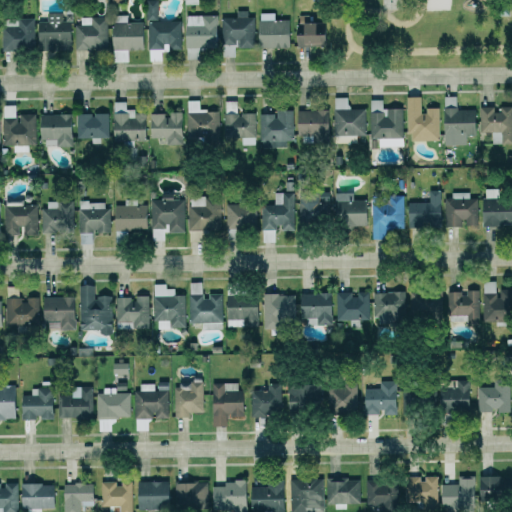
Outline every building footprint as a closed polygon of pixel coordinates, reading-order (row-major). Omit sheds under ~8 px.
[(39,21),(40,44),(58,44),(58,51),(73,51),(72,20),(63,20),(63,12),(48,12),(48,21),(39,21)] [(287,48),(287,19),(274,19),(274,13),(257,13),(257,48),(287,48)] [(218,14),(187,15),(187,47),(218,47),(218,14)] [(107,16),(82,17),(82,24),(75,24),(76,50),(108,50),(107,16)] [(254,48),(254,17),(222,17),(221,44),(239,44),(239,48),(254,48)] [(35,18),(3,18),(4,50),(36,50),(35,18)] [(113,22),(114,49),(146,48),(145,21),(113,22)] [(322,21),(298,22),(299,33),(293,34),(294,46),(323,45),(322,21)] [(405,140),(437,140),(437,107),(421,107),(421,96),(406,96),(405,140)] [(334,141),(364,140),(363,108),(347,109),(347,97),(333,97),(334,141)] [(220,110),(201,109),(201,99),(189,99),(188,144),(201,144),(202,137),(220,138),(220,110)] [(149,112),(136,112),(136,108),(128,108),(127,101),(115,101),(116,140),(149,140),(149,112)] [(38,113),(19,113),(19,104),(6,104),(5,144),(15,144),(15,151),(30,151),(30,144),(38,144),(38,113)] [(478,131),(490,131),(490,143),(510,143),(509,105),(494,106),(477,106),(478,131)] [(442,145),(464,144),(464,135),(473,134),(472,107),(440,109),(442,145)] [(291,110),(273,109),(273,113),(261,113),(260,146),(290,147),(291,110)] [(294,110),(295,134),(328,133),(327,109),(294,110)] [(169,144),(185,144),(184,111),(168,111),(168,112),(152,113),(152,137),(168,136),(169,144)] [(257,112),(224,112),(224,136),(242,136),(242,144),(256,144),(257,112)] [(75,145),(74,113),(44,114),(44,146),(75,145)] [(78,137),(110,137),(110,113),(78,113),(78,137)] [(478,197),(479,225),(509,225),(508,198),(493,198),(493,189),(483,189),(483,197),(478,197)] [(437,190),(426,190),(426,202),(405,202),(405,226),(437,226),(437,190)] [(294,191),(275,192),(275,203),(262,204),(263,229),(281,228),(281,230),(295,229),(294,191)] [(475,198),(467,198),(467,191),(449,192),(449,197),(442,198),(442,226),(461,226),(461,225),(475,224),(475,198)] [(363,224),(362,199),(350,199),(350,192),(337,192),(337,224),(363,224)] [(185,198),(175,198),(175,193),(164,194),(164,198),(151,199),(152,240),(166,240),(166,231),(185,231),(185,198)] [(331,196),(300,194),(299,223),(330,224),(331,196)] [(370,233),(402,232),(401,194),(369,195),(370,233)] [(221,196),(190,196),(190,229),(222,228),(221,196)] [(74,199),(56,200),(44,200),(45,233),(75,232),(74,199)] [(110,201),(79,201),(79,231),(110,232),(110,201)] [(227,202),(227,228),(257,228),(256,201),(227,202)] [(39,205),(6,204),(6,233),(23,234),(23,233),(38,233),(39,205)] [(116,228),(148,229),(148,205),(116,204),(116,228)] [(224,293),(206,293),(206,282),(191,281),(190,321),(205,322),(204,328),(224,328),(224,293)] [(187,327),(187,294),(176,294),(176,287),(168,287),(168,283),(155,283),(155,320),(159,320),(159,328),(187,327)] [(83,331),(113,330),(111,295),(91,296),(91,284),(80,285),(83,331)] [(477,324),(476,289),(462,289),(462,291),(445,291),(445,320),(464,320),(464,324),(477,324)] [(371,291),(360,291),(360,292),(338,293),(338,320),(352,319),(352,327),(361,327),(361,319),(371,319),(371,291)] [(439,319),(438,291),(410,292),(410,291),(376,292),(377,323),(411,322),(411,320),(439,319)] [(319,324),(335,324),(335,292),(304,292),(303,316),(319,317),(319,324)] [(480,318),(501,320),(503,293),(481,292),(480,318)] [(297,293),(265,293),(266,326),(298,325),(297,293)] [(150,294),(137,295),(137,296),(118,297),(119,328),(151,327),(150,294)] [(261,326),(262,295),(230,294),(229,325),(261,326)] [(7,298),(8,325),(41,324),(40,296),(29,297),(29,298),(7,298)] [(46,321),(63,320),(63,329),(78,328),(77,296),(46,296),(46,321)] [(131,373),(131,362),(114,362),(114,373),(131,373)] [(434,380),(435,409),(467,408),(466,379),(434,380)] [(382,380),(382,388),(367,388),(367,412),(386,412),(386,414),(400,414),(400,380),(382,380)] [(205,411),(205,381),(192,381),(192,386),(176,386),(177,417),(192,416),(192,411),(205,411)] [(214,425),(231,425),(231,417),(247,416),(247,390),(226,390),(226,382),(214,382),(214,425)] [(283,415),(283,382),(270,382),(270,389),(253,389),(253,415),(283,415)] [(170,390),(157,390),(157,383),(141,383),(142,390),(136,390),(136,417),(156,417),(170,417),(170,390)] [(323,383),(290,383),(290,410),(323,410),(323,383)] [(0,418),(19,418),(18,384),(0,385),(0,418)] [(99,392),(99,417),(132,416),(131,385),(114,386),(114,392),(99,392)] [(359,385),(330,386),(331,413),(360,413),(359,385)] [(508,385),(475,385),(475,412),(489,412),(489,410),(507,410),(508,385)] [(95,386),(78,386),(78,395),(60,394),(59,417),(94,417),(95,386)] [(418,386),(419,406),(434,405),(433,386),(418,386)] [(55,418),(56,387),(40,387),(39,395),(23,395),(22,419),(37,419),(37,417),(55,418)] [(138,430),(151,429),(151,418),(137,418),(138,430)] [(419,508),(434,508),(435,476),(403,475),(402,499),(420,500),(419,508)] [(438,484),(437,508),(470,509),(470,476),(455,475),(455,484),(438,484)] [(508,476),(476,475),(475,498),(507,498),(508,476)] [(327,478),(328,507),(347,506),(347,503),(362,502),(361,477),(327,478)] [(393,484),(382,484),(383,479),(367,479),(366,505),(393,506),(393,484)] [(133,511),(133,480),(120,480),(102,480),(103,505),(115,505),(114,511),(133,511)] [(140,481),(140,508),(172,508),(172,480),(140,481)] [(215,510),(235,509),(234,511),(250,511),(250,480),(227,480),(227,485),(215,485),(215,510)] [(176,482),(177,507),(210,506),(209,481),(176,482)] [(0,507),(5,507),(5,511),(20,511),(20,482),(5,482),(0,482),(0,507)] [(95,482),(64,483),(64,511),(81,511),(81,505),(95,505),(95,482)] [(43,511),(43,508),(57,507),(56,483),(25,483),(25,511),(43,511)] [(286,511),(287,485),(254,485),(254,509),(274,509),(273,511),(286,511)]
